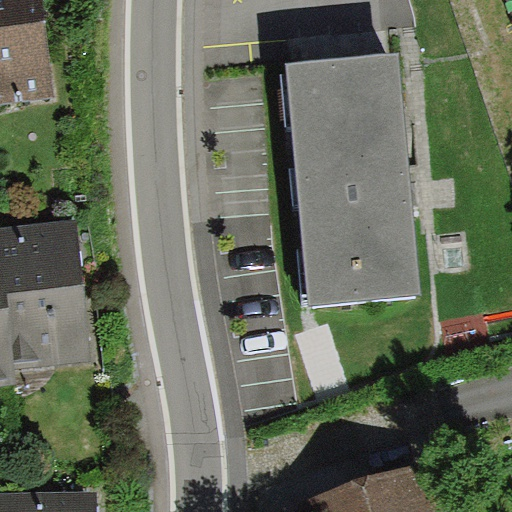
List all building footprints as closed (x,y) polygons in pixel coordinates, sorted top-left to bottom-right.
[(44,0),(0,0),(0,104),(58,97),(44,0)] [(286,64),(308,308),(422,298),(400,54),(286,64)] [(81,224),(0,231),(0,304),(6,304),(12,367),(94,359),(81,224)] [(0,387),(15,386),(12,367),(6,304),(0,304),(0,387)] [(324,511),(436,511),(426,474),(322,504),(324,511)] [(94,511),(94,497),(7,500),(7,511),(94,511)]
